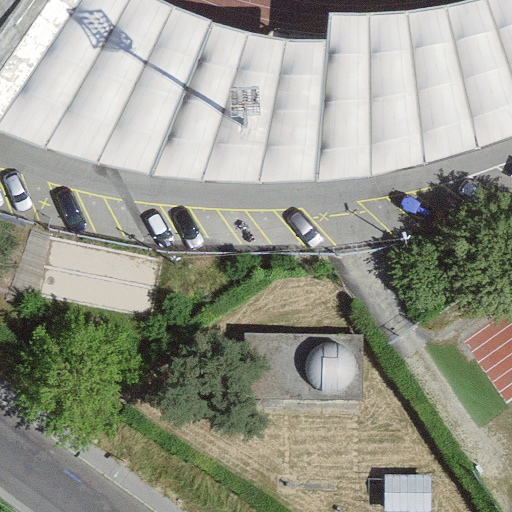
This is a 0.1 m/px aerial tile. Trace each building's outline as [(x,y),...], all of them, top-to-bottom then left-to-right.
[(511,0),(0,0),(0,157),(126,177),(225,191),(324,188),(430,168),(511,143),(511,0)] [(511,211),(487,222),(500,251),(511,246),(511,211)] [(49,237),(38,296),(151,317),(162,258),(49,237)] [(244,333),(243,401),(362,402),(363,335),(244,333)] [(385,489),(384,511),(432,511),(432,474),(385,474),(385,489)]
